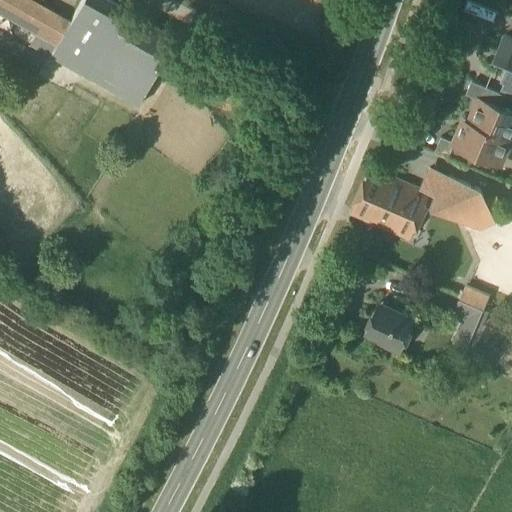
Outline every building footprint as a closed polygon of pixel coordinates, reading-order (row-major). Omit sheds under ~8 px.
[(173,38),(121,10),(104,0),(78,0),(66,24),(24,0),(0,0),(0,10),(35,31),(55,42),(48,55),(79,71),(136,104),(154,72),(173,38)] [(35,31),(28,45),(48,55),(55,42),(35,31)] [(511,82),(511,35),(510,35),(505,33),(496,54),(510,61),(503,78),(505,79),(511,82)] [(487,99),(492,88),(472,79),(466,91),(478,96),(478,95),(487,99)] [(511,82),(505,79),(500,91),(504,93),(511,95),(511,82)] [(487,99),(499,104),(504,93),(500,91),(492,88),(487,99)] [(478,96),(468,120),(510,138),(511,134),(511,109),(499,104),(487,99),(478,95),(478,96)] [(500,164),(510,138),(468,120),(463,118),(454,140),(453,144),(472,152),(500,164)] [(434,149),(467,163),(472,152),(453,144),(454,140),(441,134),(434,149)] [(441,194),(449,174),(430,166),(423,186),(434,192),(441,194)] [(352,211),(409,235),(428,193),(371,168),(352,211)] [(449,194),(459,215),(487,203),(485,199),(479,186),(449,174),(441,194),(444,196),(449,194)] [(441,194),(434,192),(432,206),(459,215),(449,194),(444,196),(441,194)] [(487,203),(492,217),(503,212),(496,194),(485,199),(487,203)] [(487,203),(459,215),(479,225),(493,219),(492,217),(487,203)] [(460,297),(471,302),(477,289),(466,284),(460,297)] [(488,294),(477,289),(471,302),(482,307),(488,294)] [(377,302),(374,308),(385,313),(388,307),(377,302)] [(363,332),(400,348),(414,318),(388,307),(385,313),(374,308),(363,332)]
